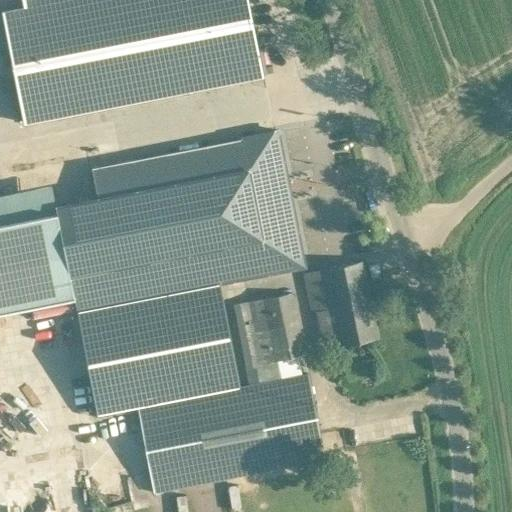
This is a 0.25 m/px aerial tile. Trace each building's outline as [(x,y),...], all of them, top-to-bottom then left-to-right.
[(262,76),(247,0),(58,0),(23,7),(2,11),(24,123),(242,80),(262,76)] [(101,199),(56,208),(56,212),(58,218),(73,296),(75,303),(77,313),(298,269),(272,136),(235,143),(237,157),(205,163),(203,150),(95,171),(101,199)] [(58,218),(0,230),(0,318),(75,303),(73,296),(58,218)] [(362,260),(304,272),(314,318),(318,317),(325,349),(329,349),(331,352),(340,350),(341,346),(378,338),(365,277),(362,260)] [(291,293),(249,301),(262,362),(300,354),(304,353),(291,293)] [(324,459),(308,373),(280,378),(266,381),(259,382),(137,405),(153,491),(155,491),(174,487),(324,459)]
